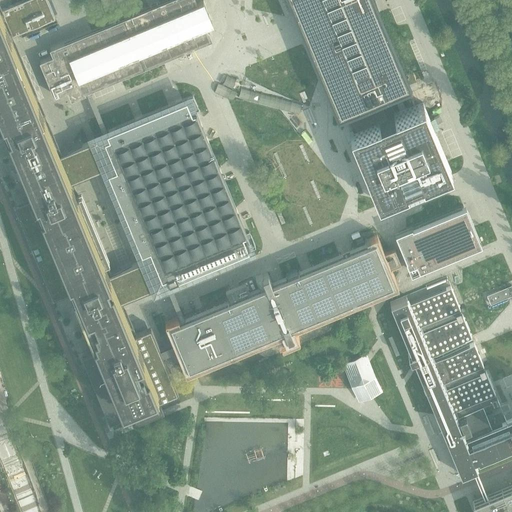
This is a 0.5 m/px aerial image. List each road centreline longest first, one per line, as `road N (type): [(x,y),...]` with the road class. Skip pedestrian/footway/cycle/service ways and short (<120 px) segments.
road 1 (unclassified): [(275,261),(480,177)]
road 2 (unclassified): [(18,162),(59,146),(85,115),(189,73),(207,74)]
road 3 (unclassified): [(85,323),(134,304),(162,307),(275,261)]
road 4 (unclassified): [(207,74),(205,92),(275,261)]
road 5 (unclassified): [(331,317),(509,246)]
road 6 (unclassified): [(480,177),(407,0)]
